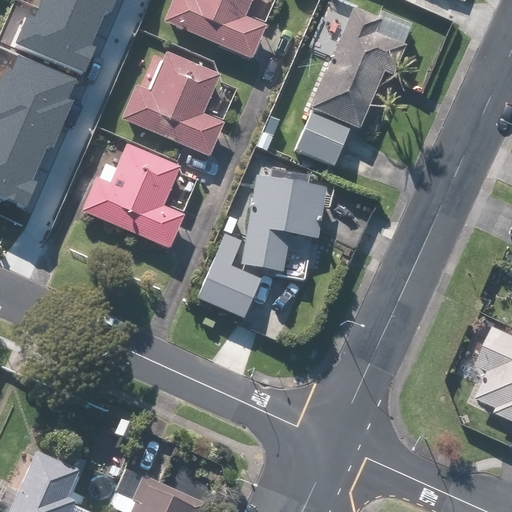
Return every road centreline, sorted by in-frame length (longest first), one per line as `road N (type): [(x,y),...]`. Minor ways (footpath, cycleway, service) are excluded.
road 1 (tertiary): [(331,445),(511,46)]
road 2 (residential): [(0,295),(331,445)]
road 3 (residential): [(331,445),(479,511)]
